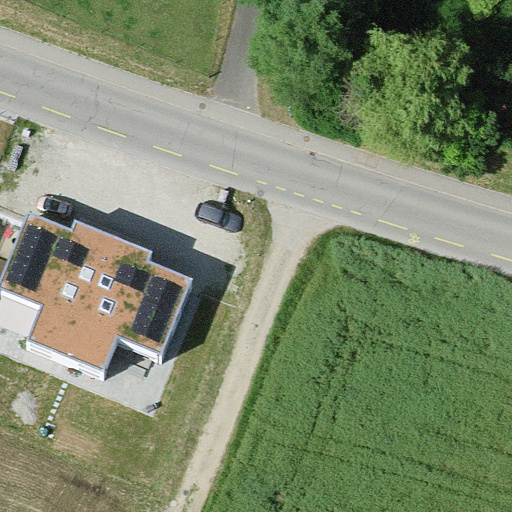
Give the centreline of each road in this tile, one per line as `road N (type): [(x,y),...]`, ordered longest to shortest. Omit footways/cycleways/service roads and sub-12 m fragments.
road 1 (unclassified): [(511,240),(0,66)]
road 2 (track): [(311,176),(178,511)]
